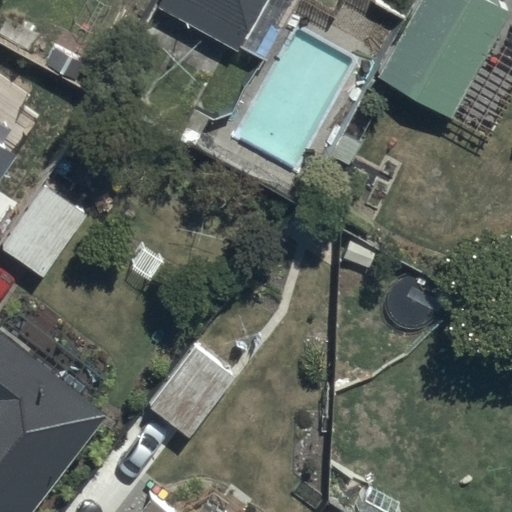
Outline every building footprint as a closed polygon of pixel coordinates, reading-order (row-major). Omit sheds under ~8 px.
[(162,0),(160,5),(243,56),(273,0),(162,0)] [(422,0),(380,80),(453,118),(511,9),(494,0),(422,0)] [(0,180),(21,152),(0,136),(0,180)] [(4,247),(42,274),(86,211),(48,184),(4,247)] [(0,511),(28,511),(108,410),(0,326),(0,511)] [(143,416),(186,446),(238,372),(196,342),(143,416)] [(143,511),(174,511),(154,498),(143,511)]
